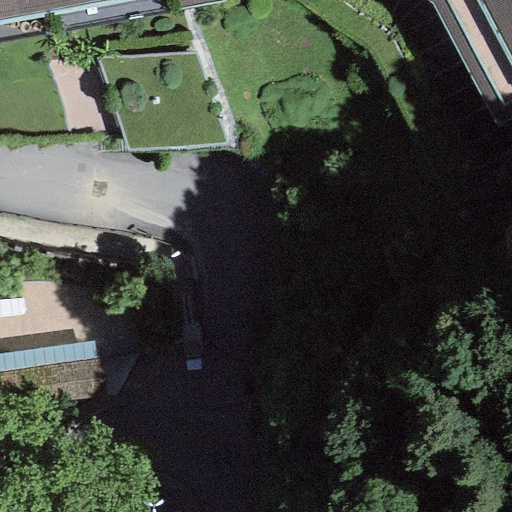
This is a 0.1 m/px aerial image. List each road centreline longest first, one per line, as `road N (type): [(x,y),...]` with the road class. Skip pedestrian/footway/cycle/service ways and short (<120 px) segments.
road 1 (residential): [(194,451),(236,257),(230,223),(200,200),(0,177)]
road 2 (residential): [(194,451),(158,439),(111,446),(86,465),(66,511)]
